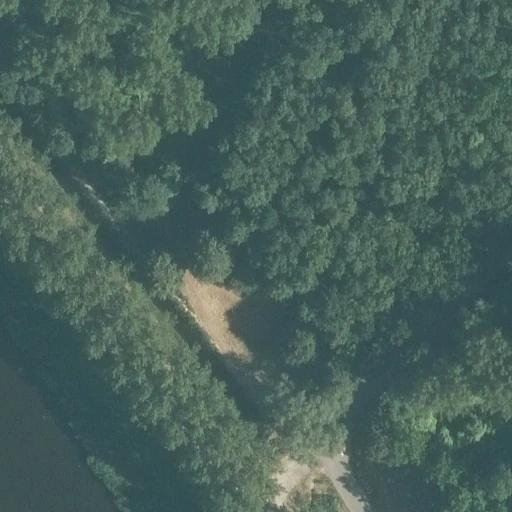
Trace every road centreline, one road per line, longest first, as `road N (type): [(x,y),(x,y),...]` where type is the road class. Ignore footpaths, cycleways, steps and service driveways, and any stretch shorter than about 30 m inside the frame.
road 1 (unknown): [(0,98),(284,511)]
road 2 (unclassified): [(241,511),(0,217)]
road 3 (unclassified): [(243,511),(511,242)]
